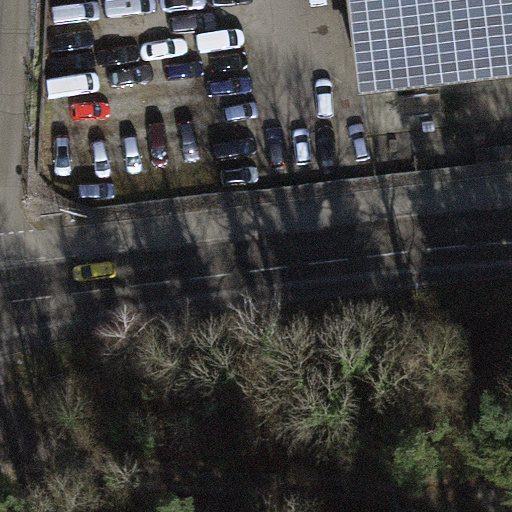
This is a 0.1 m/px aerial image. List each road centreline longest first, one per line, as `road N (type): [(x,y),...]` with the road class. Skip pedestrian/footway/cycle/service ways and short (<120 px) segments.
road 1 (primary): [(0,309),(511,238)]
road 2 (track): [(0,418),(55,460),(100,472),(393,511)]
